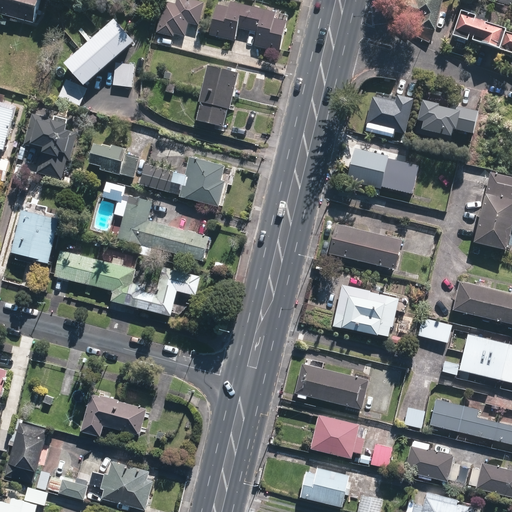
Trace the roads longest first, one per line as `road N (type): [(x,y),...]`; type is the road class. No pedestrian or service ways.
road 1 (primary): [(250,382),(332,46)]
road 2 (residential): [(0,316),(250,382)]
road 3 (primary): [(221,511),(250,382)]
